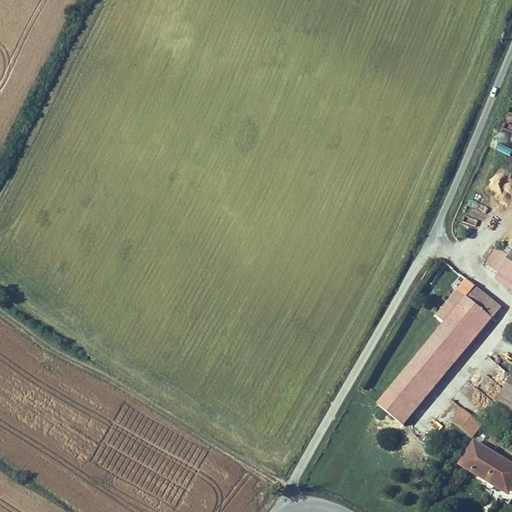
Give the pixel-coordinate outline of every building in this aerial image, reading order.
[(504,311),(479,290),(474,296),(380,405),(406,427),(502,314),(504,311)] [(511,387),(494,416),(511,427),(511,387)] [(454,413),(460,407),(453,401),(447,407),(454,413)] [(479,438),(488,425),(465,410),(456,423),(479,438)] [(511,464),(478,444),(463,468),(511,497),(511,496),(511,464)]
